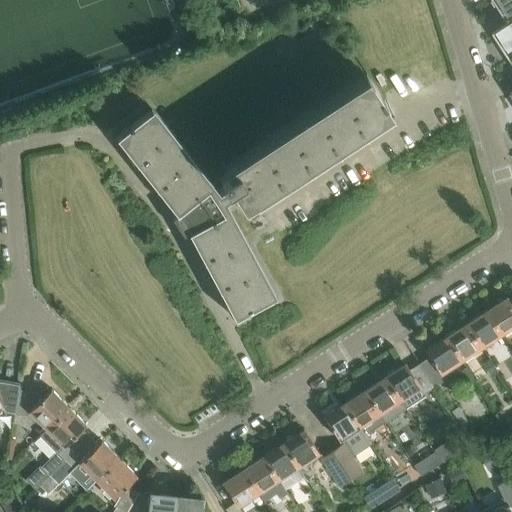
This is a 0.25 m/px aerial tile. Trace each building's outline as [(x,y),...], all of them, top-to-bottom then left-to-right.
[(511,0),(496,0),(510,21),(511,20),(511,0)] [(494,31),(511,56),(511,55),(511,20),(510,21),(494,31)] [(237,315),(234,317),(234,318),(272,298),(225,212),(220,205),(236,195),(239,200),(236,202),(239,207),(242,205),(243,206),(255,199),(256,200),(257,199),(256,198),(282,181),(283,182),(284,181),(283,180),(309,164),(309,165),(311,164),(310,163),(336,146),(336,147),(337,146),(337,145),(362,129),(363,130),(364,129),(363,128),(389,111),(390,112),(391,112),(375,86),(370,78),(234,166),(235,169),(220,179),(226,188),(214,196),(209,188),(210,188),(149,111),(116,137),(117,138),(120,136),(136,162),(137,163),(139,161),(156,187),(157,188),(159,186),(176,213),(177,214),(173,217),(184,234),(188,232),(189,233),(207,259),(204,260),(204,261),(205,261),(222,287),(219,289),(219,290),(220,290),(237,315)] [(511,303),(507,295),(485,309),(501,334),(511,326),(511,303)] [(485,309),(466,322),(482,346),(501,334),(485,309)] [(466,322),(446,335),(462,360),(482,346),(466,322)] [(445,378),(442,373),(462,360),(446,335),(425,349),(429,356),(419,362),(421,364),(434,385),(445,378)] [(490,359),(483,364),(491,376),(499,372),(490,359)] [(406,362),(384,376),(400,400),(421,386),(425,392),(435,386),(434,385),(421,364),(411,371),(406,362)] [(466,384),(474,379),(467,367),(458,373),(466,384)] [(400,400),(384,376),(364,389),(379,413),(400,400)] [(0,408),(3,407),(6,411),(15,413),(19,390),(20,383),(0,379),(0,408)] [(38,394),(19,390),(15,413),(27,415),(30,412),(46,428),(68,406),(51,389),(42,398),(38,394)] [(364,389),(344,402),(359,426),(379,413),(364,389)] [(370,443),(359,426),(344,402),(323,415),(342,443),(331,450),(349,478),(359,471),(350,456),(370,443)] [(86,424),(68,406),(46,428),(63,446),(86,424)] [(385,440),(393,435),(384,420),(376,425),(385,440)] [(303,429),(282,443),(304,477),(307,480),(314,475),(312,466),(320,454),(303,429)] [(79,462),(96,480),(119,458),(102,440),(79,462)] [(282,443),(262,456),(278,480),(285,490),(304,477),(282,443)] [(339,484),(349,478),(331,450),(321,457),(339,484)] [(41,467),(49,475),(65,460),(57,452),(41,467)] [(262,456),(242,469),(258,493),(278,480),(262,456)] [(432,464),(426,456),(416,462),(422,470),(432,464)] [(136,476),(119,458),(96,480),(114,498),(136,476)] [(65,460),(49,475),(39,485),(47,493),(73,468),(65,460)] [(508,481),(497,460),(488,464),(498,486),(508,481)] [(238,506),(258,493),(242,469),(222,482),(238,506)] [(507,504),(490,511),(511,511),(510,510),(511,509),(511,486),(511,484),(509,481),(498,486),(507,504)] [(309,484),(302,488),(310,501),(317,496),(309,484)] [(283,488),(276,492),(284,503),(290,499),(283,488)] [(148,511),(174,511),(176,494),(150,492),(148,511)] [(1,499),(9,511),(23,511),(11,493),(1,499)] [(201,511),(203,497),(176,494),(174,511),(201,511)] [(113,511),(127,511),(129,509),(119,502),(113,511)]
